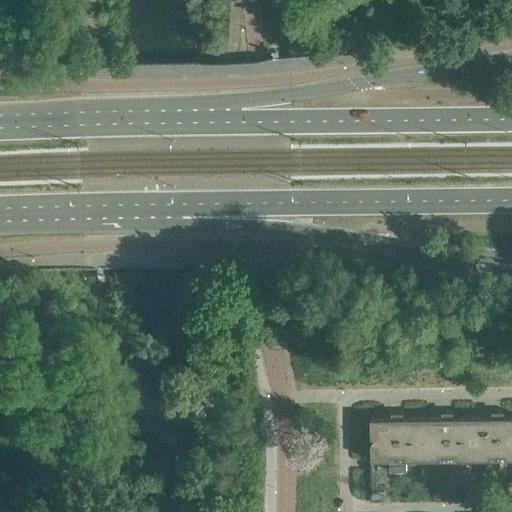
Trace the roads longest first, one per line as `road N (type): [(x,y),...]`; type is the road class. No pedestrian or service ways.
road 1 (secondary): [(173,205),(292,230),(511,258)]
road 2 (secondary): [(173,205),(511,200)]
road 3 (secondary): [(511,59),(359,82),(201,119)]
road 4 (secondary): [(511,120),(201,119)]
road 5 (secondary): [(201,119),(0,126)]
road 6 (secondary): [(0,209),(173,205)]
